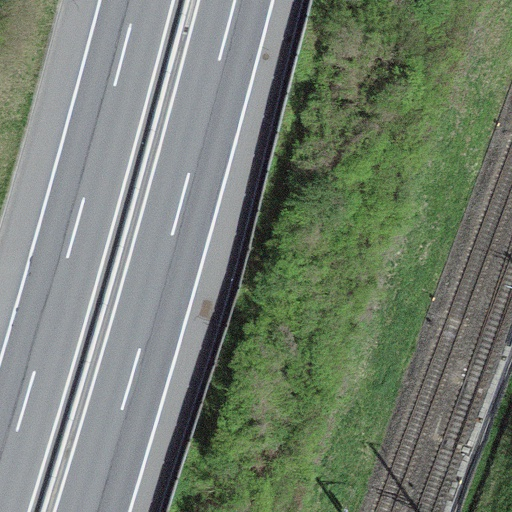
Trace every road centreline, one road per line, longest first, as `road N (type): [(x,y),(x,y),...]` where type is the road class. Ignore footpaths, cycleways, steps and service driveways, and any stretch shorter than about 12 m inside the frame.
road 1 (motorway): [(90,511),(234,0)]
road 2 (motorway): [(136,0),(0,484)]
